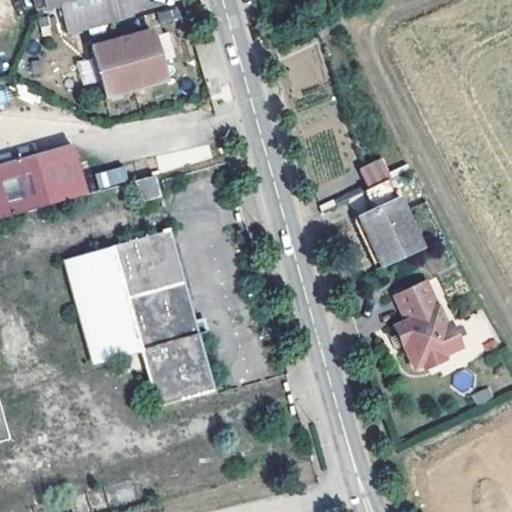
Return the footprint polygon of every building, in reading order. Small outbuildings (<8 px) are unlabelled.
[(42,0),(45,9),(60,5),(68,34),(116,20),(111,5),(121,2),(120,0),(42,0)] [(163,81),(149,33),(90,50),(104,97),(163,81)] [(83,84),(95,81),(90,59),(78,62),(83,84)] [(86,193),(73,147),(33,158),(47,204),(86,193)] [(33,158),(0,166),(0,217),(47,204),(33,158)] [(382,161),(359,171),(368,190),(391,180),(382,161)] [(125,165),(95,172),(99,187),(128,181),(125,165)] [(157,195),(152,177),(135,182),(140,200),(157,195)] [(368,190),(364,192),(373,211),(400,198),(391,180),(368,190)] [(380,269),(424,248),(400,198),(373,211),(358,218),(380,269)] [(173,230),(64,257),(90,365),(143,352),(156,406),(214,392),(173,230)] [(446,325),(425,282),(395,296),(407,321),(396,327),(399,332),(394,335),(394,336),(393,340),(395,346),(404,342),(416,368),(424,364),(427,367),(445,359),(443,355),(460,347),(449,324),(446,325)] [(0,446),(11,444),(0,396),(0,446)]
